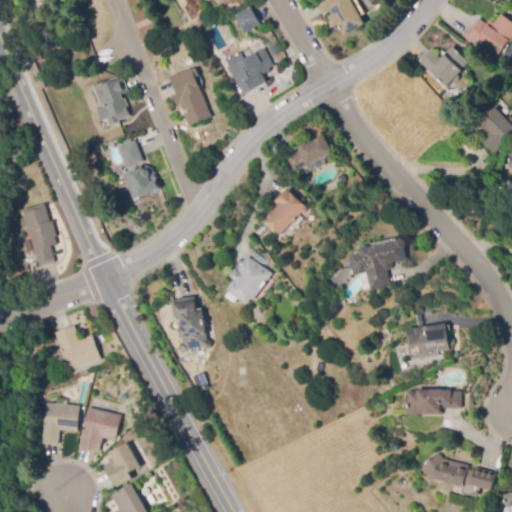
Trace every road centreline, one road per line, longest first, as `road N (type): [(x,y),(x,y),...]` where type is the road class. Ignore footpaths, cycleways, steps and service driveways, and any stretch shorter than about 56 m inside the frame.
road 1 (residential): [(105,279),(185,230),(294,107),(375,62),(430,0)]
road 2 (residential): [(330,85),(477,257),(511,322)]
road 3 (tertiary): [(105,279),(230,511)]
road 4 (tertiary): [(0,43),(105,279)]
road 5 (residential): [(205,208),(120,0)]
